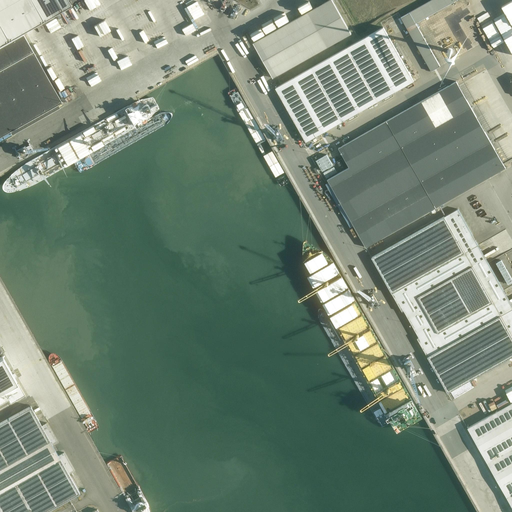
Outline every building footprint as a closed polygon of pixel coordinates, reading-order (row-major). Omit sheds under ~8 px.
[(31,0),(0,0),(0,46),(44,21),(31,0)] [(273,78),(351,34),(332,0),(329,0),(253,43),(273,78)] [(430,0),(401,17),(431,71),(440,66),(416,23),(456,0),(430,0)] [(246,26),(242,28),(248,39),(252,36),(246,26)] [(383,27),(276,88),(306,142),(414,81),(383,27)] [(0,137),(62,102),(54,88),(23,34),(0,46),(0,137)] [(70,83),(75,94),(82,90),(77,80),(70,83)] [(349,167),(327,179),(366,247),(505,168),(460,88),(458,85),(456,81),(338,148),(349,167)] [(322,171),(332,165),(326,154),(316,160),(322,171)] [(326,178),(337,172),(334,167),(323,173),(326,178)] [(511,305),(503,290),(458,209),(444,216),(371,257),(392,293),(402,312),(404,311),(419,337),(417,338),(427,356),(447,392),(511,356),(511,305)] [(507,284),(511,281),(511,279),(501,260),(496,263),(498,268),(507,284)] [(480,401),(484,413),(497,407),(492,396),(480,401)] [(511,402),(467,428),(511,507),(511,402)] [(41,425),(33,410),(30,406),(0,422),(0,511),(45,511),(79,493),(68,473),(74,470),(64,452),(58,455),(51,443),(56,440),(46,422),(41,425)] [(66,454),(69,459),(75,455),(73,450),(66,454)]
